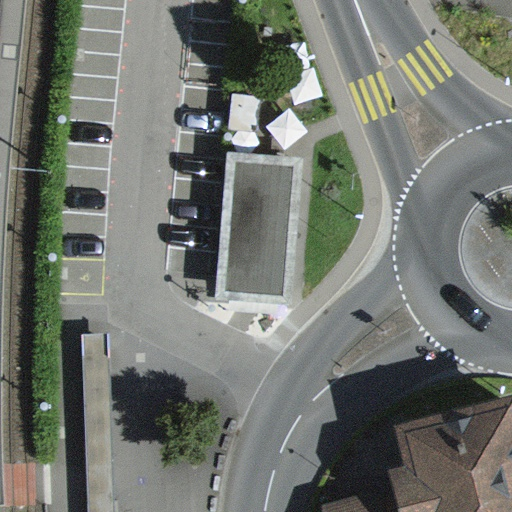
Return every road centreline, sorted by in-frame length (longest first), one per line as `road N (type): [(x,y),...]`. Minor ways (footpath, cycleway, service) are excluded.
road 1 (primary): [(364,20),(426,220)]
road 2 (primary): [(503,149),(364,20)]
road 3 (tertiary): [(424,258),(349,335),(302,399)]
road 4 (tertiary): [(302,399),(466,329)]
road 5 (tertiary): [(302,399),(257,511)]
